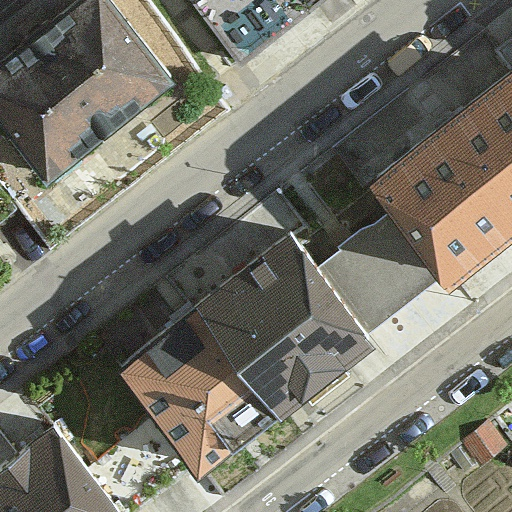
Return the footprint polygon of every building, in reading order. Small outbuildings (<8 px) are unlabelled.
[(57,0),(0,46),(0,114),(49,175),(167,80),(101,0),(57,0)] [(387,212),(437,276),(448,292),(511,244),(511,74),(366,185),(387,212)] [(311,272),(360,337),(437,276),(387,212),(311,272)] [(112,369),(194,479),(369,350),(360,337),(311,272),(287,240),(112,369)] [(0,438),(0,511),(111,511),(31,414),(0,438)]
